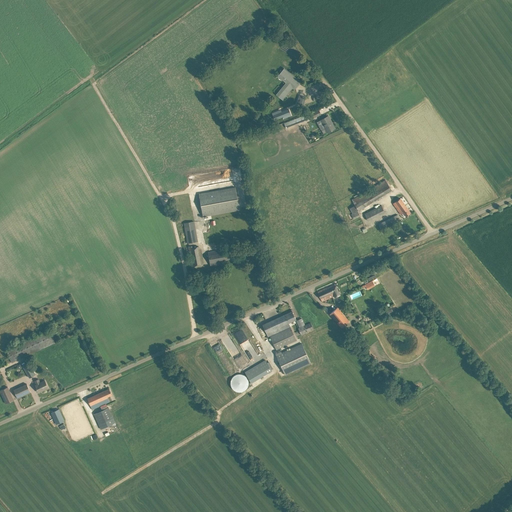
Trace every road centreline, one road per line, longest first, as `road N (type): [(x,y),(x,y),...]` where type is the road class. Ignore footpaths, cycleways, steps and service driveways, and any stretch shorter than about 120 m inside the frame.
road 1 (unclassified): [(0,422),(430,234)]
road 2 (track): [(0,153),(93,85),(158,197),(191,189)]
road 3 (unclassified): [(430,234),(282,24)]
road 4 (track): [(158,197),(178,240),(195,337)]
